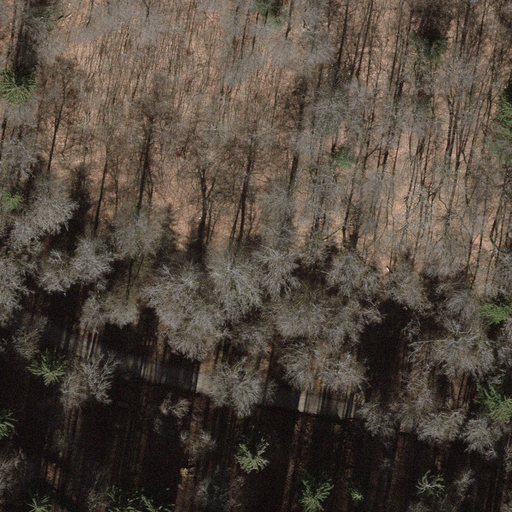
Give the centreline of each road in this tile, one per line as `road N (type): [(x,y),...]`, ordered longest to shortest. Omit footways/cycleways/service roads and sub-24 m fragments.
road 1 (track): [(511,438),(171,375),(0,297)]
road 2 (track): [(0,430),(93,511)]
